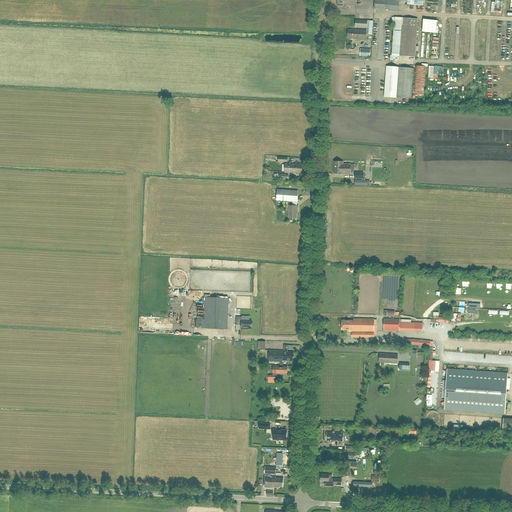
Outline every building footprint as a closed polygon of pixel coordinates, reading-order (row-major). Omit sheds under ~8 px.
[(423,6),(423,0),(410,0),(410,2),(408,2),(407,0),(375,0),(374,9),(387,10),(398,11),(399,1),(407,2),(407,5),(423,6)] [(403,18),(400,56),(414,57),(417,19),(403,18)] [(435,33),(437,21),(423,19),(422,32),(435,33)] [(366,40),(366,30),(356,30),(348,29),(347,39),(359,39),(359,40),(366,40)] [(424,96),(426,67),(415,66),(413,96),(424,96)] [(384,97),(396,98),(411,99),(414,69),(399,68),(386,67),(384,97)] [(350,174),(350,172),(354,172),(354,165),(350,165),(343,164),(343,162),(334,162),(334,174),(350,174)] [(302,174),(302,164),(285,164),(284,173),(302,174)] [(297,202),(298,191),(277,190),(276,200),(297,202)] [(298,211),(298,206),(289,206),(289,218),(289,219),(290,220),(292,220),(293,219),(293,218),(297,218),(297,211),(298,211)] [(204,297),(204,320),(196,320),(195,328),(227,329),(228,298),(204,297)] [(252,329),(252,321),(246,321),(241,320),(241,317),(236,317),(236,325),(241,326),(240,330),(248,330),(248,329),(252,329)] [(374,337),(374,319),(354,319),(354,321),(342,320),(342,330),(349,330),(349,331),(352,331),(352,337),(374,337)] [(416,324),(405,324),(399,324),(399,319),(384,319),(384,330),(405,331),(415,332),(423,332),(423,324),(416,324)] [(283,358),(283,351),(269,350),(268,361),(280,362),(280,358),(283,358)] [(280,358),(280,362),(283,362),(283,361),(293,361),(293,352),(287,352),(287,351),(283,351),(283,358),(280,358)] [(397,364),(398,354),(380,353),(379,362),(397,364)] [(400,363),(399,371),(409,371),(409,364),(400,363)] [(287,373),(287,367),(273,366),(273,375),(268,375),(268,379),(275,379),(275,375),(277,375),(277,373),(287,373)] [(445,397),(444,410),(505,414),(508,371),(447,369),(446,379),(442,379),(441,397),(445,397)] [(511,416),(503,416),(503,417),(502,428),(511,427),(511,416)] [(273,439),(286,440),(287,431),(273,430),(273,439)] [(343,441),(343,433),(327,432),(326,440),(343,441)] [(264,487),(272,488),(273,477),(269,476),(269,475),(275,475),(276,467),(265,467),(264,487)] [(321,481),(325,482),(325,486),(333,486),(333,485),(341,485),(342,479),(333,479),(332,479),(332,475),(329,475),(321,474),(321,481)] [(273,477),(272,488),(273,488),(279,488),(279,487),(283,487),(283,478),(276,478),(276,477),(273,477)]
